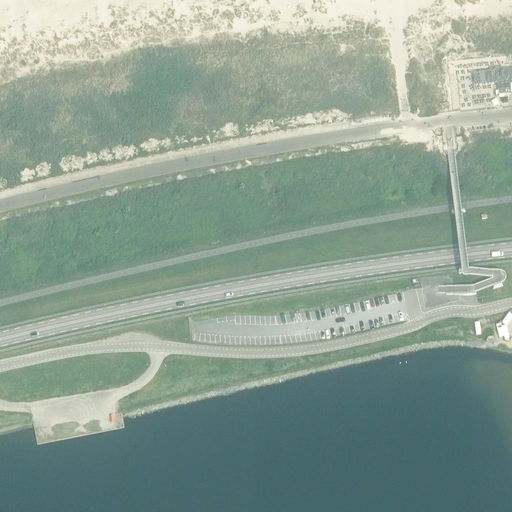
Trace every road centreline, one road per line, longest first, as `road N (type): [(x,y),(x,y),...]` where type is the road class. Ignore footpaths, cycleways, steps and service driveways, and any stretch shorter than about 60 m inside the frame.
road 1 (unclassified): [(0,205),(187,161),(511,114)]
road 2 (primary): [(511,249),(160,304),(0,340)]
road 3 (tertiary): [(0,367),(116,346),(304,350),(405,329),(444,312),(511,303)]
